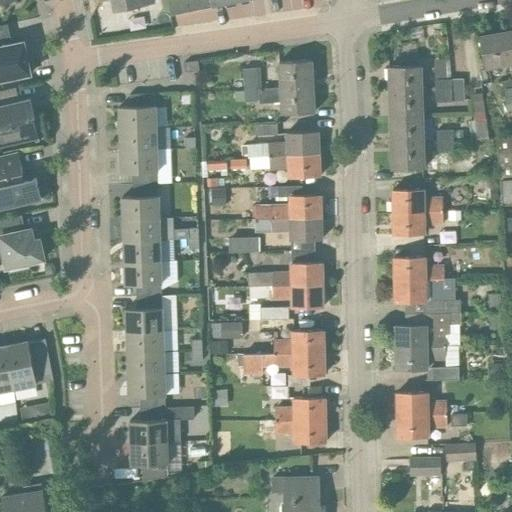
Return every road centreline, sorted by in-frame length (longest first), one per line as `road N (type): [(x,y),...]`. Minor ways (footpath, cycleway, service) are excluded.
road 1 (residential): [(363,511),(348,16)]
road 2 (residential): [(72,63),(348,16)]
road 3 (residential): [(78,291),(84,273),(72,63)]
road 4 (residential): [(103,470),(99,317),(78,291)]
